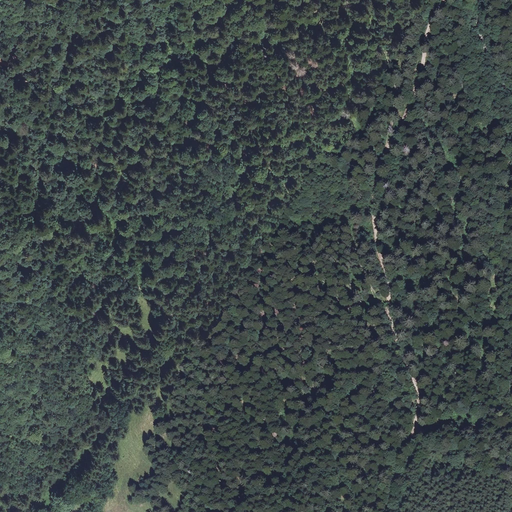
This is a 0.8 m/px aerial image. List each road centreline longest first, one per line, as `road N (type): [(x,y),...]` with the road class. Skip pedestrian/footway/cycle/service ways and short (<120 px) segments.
road 1 (track): [(413,434),(418,396),(388,313),(374,192),(442,0)]
road 2 (track): [(388,313),(350,235),(238,119),(159,81)]
road 3 (track): [(280,511),(206,390),(178,318),(164,300),(113,273),(109,261)]
